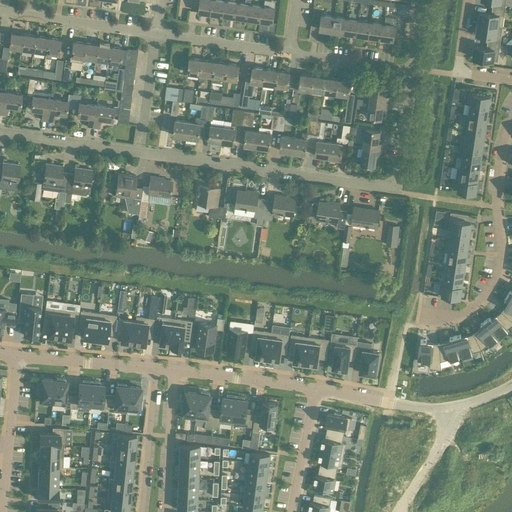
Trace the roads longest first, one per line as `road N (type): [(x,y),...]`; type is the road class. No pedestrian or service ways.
road 1 (residential): [(389,186),(139,152)]
road 2 (residential): [(511,117),(496,179),(500,254),(492,281),(464,311),(423,317)]
road 3 (residential): [(1,511),(15,356)]
road 4 (residential): [(315,388),(171,371)]
road 5 (residential): [(154,369),(140,511)]
road 6 (residential): [(139,152),(0,132)]
road 7 (residential): [(166,511),(171,371)]
road 8 (residential): [(154,369),(15,356)]
road 9 (residential): [(288,52),(156,33)]
road 10 (residential): [(443,406),(315,388)]
road 11 (residential): [(511,79),(456,72),(467,0)]
road 12 (residential): [(156,33),(30,15)]
road 13 (residential): [(412,71),(288,52)]
road 14 (residential): [(315,388),(291,511)]
road 15 (residential): [(389,186),(399,177),(412,71)]
road 16 (residential): [(139,152),(156,33)]
road 17 (residential): [(391,511),(432,455),(443,406)]
